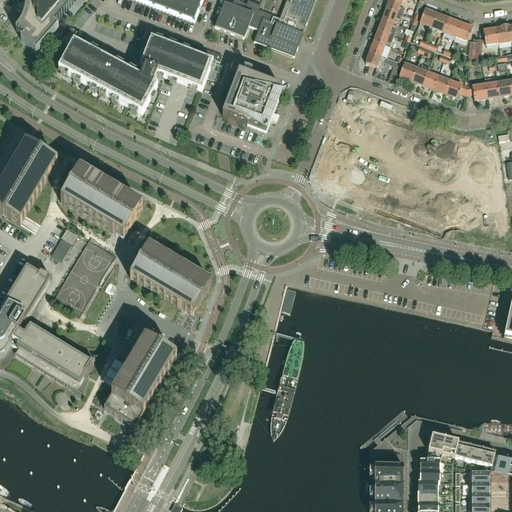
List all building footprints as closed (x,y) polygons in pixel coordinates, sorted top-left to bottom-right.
[(55,26),(74,5),(68,0),(24,0),(25,1),(25,2),(25,4),(17,5),(18,13),(25,13),(25,15),(24,18),(23,20),(22,23),(21,25),(19,28),(18,30),(16,32),(24,39),(22,41),(21,42),(36,55),(59,29),(58,28),(55,26)] [(131,0),(194,24),(203,0),(131,0)] [(287,0),(280,20),(267,15),(268,14),(259,11),(261,8),(248,3),(246,7),(238,4),(239,1),(237,0),(225,0),(226,1),(234,4),(232,8),(224,5),(215,29),(244,40),(248,28),(259,32),(254,43),(294,59),(298,49),(299,49),(303,38),(304,36),(302,35),(315,0),(287,0)] [(399,9),(401,4),(391,0),(390,0),(386,11),(397,15),(401,17),(404,11),(399,9)] [(401,17),(397,16),(397,15),(386,11),(382,22),(393,26),(395,20),(399,21),(401,17)] [(432,30),(437,16),(425,11),(419,25),(432,30)] [(443,34),(449,21),(437,16),(432,30),(443,34)] [(455,39),(460,25),(449,21),(443,34),(455,39)] [(391,32),(393,26),(382,22),(378,33),(394,38),(396,34),(391,32)] [(467,44),(473,30),(460,25),(455,39),(467,44)] [(511,44),(508,29),(508,27),(501,29),(501,30),(496,31),(498,46),(499,50),(511,48),(511,44)] [(498,46),(496,31),(483,33),(486,48),(498,46)] [(390,49),(394,38),(378,33),(374,43),(387,48),(390,49)] [(476,45),(475,45),(474,65),(474,63),(476,63),(476,59),(481,59),(483,42),(476,41),(476,45)] [(223,58),(182,42),(180,49),(220,65),(223,58)] [(139,115),(160,78),(173,83),(178,85),(182,86),(199,93),(210,64),(154,43),(146,66),(140,81),(112,66),(114,63),(107,60),(105,62),(76,47),(62,73),(91,89),(89,92),(97,96),(98,93),(139,115)] [(385,53),(387,48),(374,43),(370,54),(381,58),(386,60),(388,54),(385,53)] [(377,70),(381,58),(370,54),(365,65),(377,70)] [(507,73),(505,65),(498,66),(499,74),(507,73)] [(411,84),(416,71),(404,66),(399,80),(400,80),(400,81),(405,83),(406,82),(411,84)] [(423,89),(428,75),(430,70),(419,66),(417,71),(416,71),(411,84),(423,89)] [(271,118),(277,102),(278,102),(282,91),(239,74),(222,118),(247,127),(265,133),(270,122),(271,122),(272,122),(272,121),(273,121),(273,120),(273,119),(272,119),(272,118),(271,118)] [(434,93),(439,80),(428,75),(423,89),(434,93)] [(511,98),(509,84),(508,78),(496,80),(499,100),(511,98)] [(446,97),(451,84),(439,80),(434,93),(446,97)] [(499,100),(496,80),(484,81),(484,88),(487,102),(499,100)] [(460,96),(463,89),(451,84),(446,97),(457,102),(460,96)] [(487,102),(484,88),(479,88),(479,84),(473,85),(473,84),(471,84),(473,98),(474,104),(487,102)] [(349,95),(342,116),(362,124),(361,126),(402,141),(410,120),(371,105),(371,103),(349,95)] [(416,128),(400,169),(431,181),(447,139),(416,128)] [(331,132),(310,186),(341,198),(362,144),(331,132)] [(496,134),(465,139),(469,162),(492,158),(490,149),(499,147),(496,134)] [(0,184),(0,216),(17,227),(55,165),(23,146),(0,184)] [(80,173),(61,205),(123,242),(142,210),(80,173)] [(362,181),(353,206),(374,214),(375,213),(392,220),(392,221),(413,229),(414,227),(438,236),(449,207),(433,201),(425,198),(425,197),(414,193),(413,193),(404,189),(401,196),(391,193),(383,190),(384,189),(372,185),(362,181)] [(496,182),(463,187),(468,218),(472,241),(505,235),(501,213),(496,182)] [(72,247),(77,238),(67,232),(61,241),(62,241),(72,247)] [(149,248),(130,280),(192,317),(211,285),(149,248)] [(84,254),(69,285),(81,291),(96,260),(84,254)] [(0,358),(0,359),(4,357),(5,355),(7,353),(11,346),(19,351),(15,357),(23,362),(24,361),(26,362),(25,363),(33,368),(34,367),(36,369),(36,370),(43,375),(44,373),(47,375),(46,376),(53,381),(54,380),(57,381),(56,383),(64,388),(65,386),(67,387),(66,389),(70,392),(72,394),(74,396),(75,398),(77,400),(80,400),(82,399),(85,392),(89,381),(86,379),(93,367),(95,365),(95,364),(83,359),(43,335),(40,334),(38,338),(34,336),(36,332),(31,329),(30,328),(26,334),(20,330),(23,324),(25,325),(50,284),(49,284),(50,281),(40,276),(39,278),(27,270),(0,314),(0,358)] [(60,297),(55,308),(74,317),(79,306),(60,297)] [(301,337),(300,337),(299,337),(297,338),(295,339),(294,340),(292,343),(290,348),(287,355),(282,372),(273,409),(272,417),(271,425),(271,432),(271,437),(272,442),(273,444),(275,443),(278,439),(281,435),(284,429),(287,420),(290,413),(299,375),(303,357),(304,351),(304,345),(304,341),(303,340),(302,338),(301,337)] [(136,430),(177,361),(145,342),(104,411),(136,430)] [(124,365),(116,360),(102,383),(110,388),(124,365)] [(424,412),(472,424),(475,414),(426,403),(424,412)] [(480,426),(511,433),(511,423),(482,416),(480,426)] [(443,449),(445,441),(432,438),(432,440),(428,454),(426,461),(426,463),(439,463),(439,464),(440,464),(442,457),(441,457),(443,449)] [(456,452),(457,445),(445,441),(443,449),(441,457),(442,457),(454,460),(456,452)] [(468,455),(470,448),(457,445),(456,452),(454,460),(466,463),(468,455)] [(480,458),(482,451),(470,448),(468,455),(466,463),(479,466),(480,458)] [(493,459),(494,459),(495,454),(491,453),(482,451),(480,458),(479,466),(491,469),(493,459)] [(507,479),(511,464),(507,462),(494,459),(493,459),(491,469),(492,469),(490,475),(507,479)] [(439,464),(439,463),(426,463),(420,463),(420,475),(440,475),(439,464)] [(403,511),(404,468),(403,468),(402,468),(386,468),(385,468),(384,468),(375,468),(374,511),(403,511)] [(418,485),(440,485),(440,475),(420,475),(420,485),(418,485)] [(489,486),(489,475),(468,475),(468,486),(489,486)] [(418,496),(438,496),(438,486),(440,486),(440,485),(418,485),(418,496)] [(489,497),(489,486),(468,486),(468,497),(489,497)] [(438,496),(418,496),(418,507),(438,507),(438,496)] [(489,508),(489,497),(468,497),(468,508),(489,508)]
